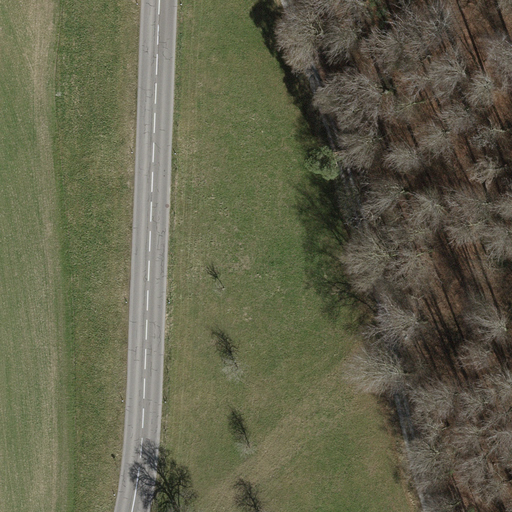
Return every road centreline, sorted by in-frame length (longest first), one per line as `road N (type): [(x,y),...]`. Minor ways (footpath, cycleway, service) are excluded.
road 1 (track): [(443,511),(395,375),(333,129),(283,0)]
road 2 (tertiary): [(131,511),(159,0)]
